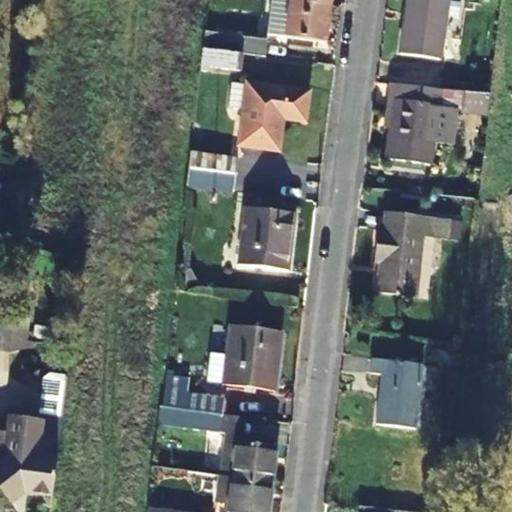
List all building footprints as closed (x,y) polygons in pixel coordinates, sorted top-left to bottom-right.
[(293,1),(288,0),(264,0),(260,33),(326,42),(331,6),(293,1)] [(424,0),(405,0),(398,58),(439,64),(447,3),(443,2),(424,0)] [(270,42),(238,38),(236,54),(243,55),(268,58),(270,42)] [(203,50),(201,66),(241,70),(243,55),(236,54),(203,50)] [(390,81),(384,124),(391,126),(397,82),(390,81)] [(486,111),(489,94),(463,91),(397,82),(391,126),(387,157),(429,162),(432,138),(451,141),(455,111),(450,111),(450,107),(486,111)] [(247,85),(234,83),(230,107),(246,110),(241,144),(281,150),(286,116),(306,119),(309,91),(248,83),(247,85)] [(236,175),(238,158),(190,153),(189,169),(236,175)] [(189,169),(186,186),(235,192),(236,175),(189,169)] [(298,213),(249,206),(242,261),(291,267),(298,213)] [(374,231),(371,264),(377,265),(375,295),(415,298),(422,217),(382,214),(381,231),(374,231)] [(275,388),(282,331),(233,325),(231,351),(215,349),(211,380),(275,388)] [(376,428),(416,433),(424,367),(371,361),(370,376),(382,377),(376,428)] [(39,388),(42,372),(21,367),(18,384),(39,388)] [(182,392),(184,378),(164,375),(160,407),(173,408),(224,414),(226,397),(182,392)] [(158,423),(170,424),(173,408),(160,407),(158,423)] [(173,408),(170,424),(223,430),(224,414),(173,408)] [(44,412),(43,416),(18,414),(9,484),(15,492),(26,483),(31,483),(34,488),(53,492),(58,455),(64,414),(44,412)] [(0,473),(9,484),(18,414),(15,414),(13,431),(0,429),(0,473)] [(237,430),(226,428),(220,475),(232,476),(272,481),(277,442),(268,440),(269,432),(238,427),(237,430)] [(228,511),(268,511),(272,481),(232,476),(228,511)]
